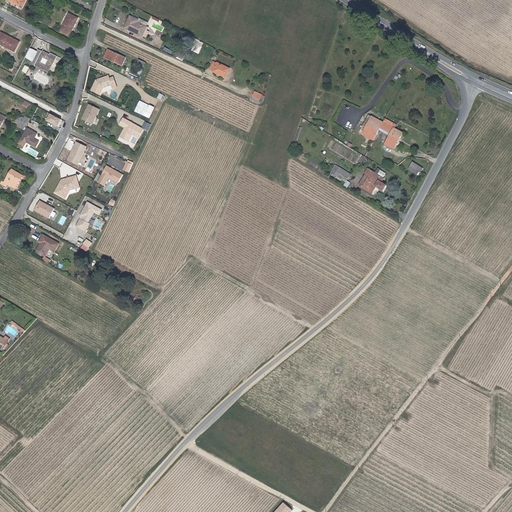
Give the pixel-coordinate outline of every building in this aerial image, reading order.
[(76,15),(68,11),(59,27),(68,32),(76,15)] [(130,16),(126,25),(143,34),(147,27),(141,24),(137,22),(139,20),(130,16)] [(164,27),(156,23),(155,25),(153,24),(152,27),(162,32),(164,27)] [(143,34),(126,25),(125,28),(142,36),(143,34)] [(18,40),(0,31),(0,42),(13,50),(18,40)] [(49,53),(38,48),(35,53),(38,55),(34,63),(48,70),(56,54),(50,51),(49,53)] [(105,57),(123,65),(126,57),(109,49),(105,57)] [(213,71),(226,76),(230,68),(218,62),(217,62),(214,70),(213,71)] [(114,82),(112,77),(108,78),(107,76),(95,80),(106,85),(110,84),(114,82)] [(99,94),(102,87),(106,85),(95,80),(90,90),(99,94)] [(263,93),(256,90),(253,97),(260,100),(263,93)] [(150,118),(154,109),(140,102),(136,111),(150,118)] [(99,110),(88,105),(82,119),(93,124),(99,110)] [(61,119),(51,114),(47,120),(58,126),(61,119)] [(27,120),(21,116),(17,123),(24,127),(27,120)] [(144,128),(123,118),(120,124),(125,127),(120,137),(129,141),(133,134),(139,137),(144,128)] [(383,131),(384,129),(388,120),(387,119),(385,124),(376,119),(367,134),(363,131),(362,134),(366,136),(376,142),(383,131)] [(388,120),(384,129),(393,134),(392,136),(387,145),(395,149),(404,134),(396,130),(398,126),(388,120)] [(144,128),(149,130),(152,123),(146,121),(144,128)] [(36,133),(26,127),(20,138),(30,144),(36,133)] [(79,165),(88,146),(76,141),(68,160),(79,165)] [(424,165),(413,158),(409,165),(420,172),(424,165)] [(123,169),(129,172),(134,162),(128,159),(123,169)] [(119,183),(124,173),(107,164),(98,182),(105,186),(109,178),(119,183)] [(350,172),(339,165),(338,168),(349,174),(350,172)] [(376,172),(368,167),(365,172),(367,172),(361,180),(363,181),(361,185),(372,192),(376,185),(383,189),(387,184),(382,181),(384,177),(383,176),(386,172),(379,167),(376,172)] [(349,174),(338,168),(334,173),(336,175),(338,173),(342,175),(341,178),(345,180),(349,174)] [(23,176),(12,170),(5,182),(2,181),(0,184),(6,187),(8,184),(16,189),(23,176)] [(78,175),(57,179),(60,195),(69,194),(68,189),(80,187),(78,175)] [(40,199),(34,210),(50,219),(56,208),(40,199)] [(100,215),(103,209),(88,201),(76,226),(87,231),(91,223),(90,222),(95,213),(100,215)] [(41,243),(51,248),(55,251),(59,244),(52,240),(51,242),(49,240),(50,239),(44,235),(39,242),(41,243)] [(81,248),(88,251),(93,242),(86,238),(81,248)] [(46,256),(51,248),(41,243),(36,251),(46,256)] [(292,511),(294,510),(286,503),(278,511),(292,511)]
